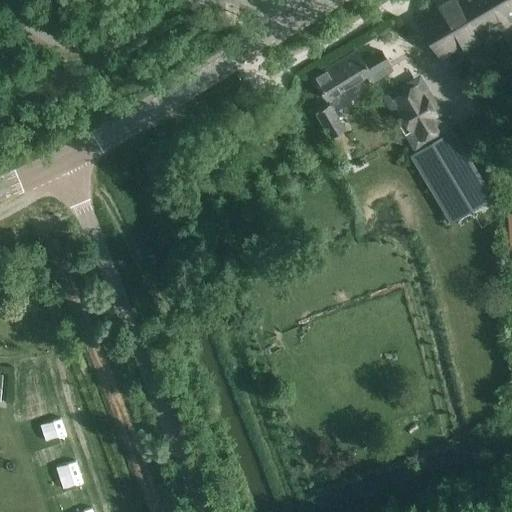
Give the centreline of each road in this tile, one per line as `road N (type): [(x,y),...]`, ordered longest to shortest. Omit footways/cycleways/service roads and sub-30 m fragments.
road 1 (track): [(300,511),(219,304),(182,317),(163,312),(114,210),(67,158)]
road 2 (unclassified): [(200,511),(67,158)]
road 3 (residential): [(138,121),(194,107),(299,59),(399,0)]
road 4 (secondary): [(138,121),(330,0)]
road 5 (track): [(511,466),(379,511)]
